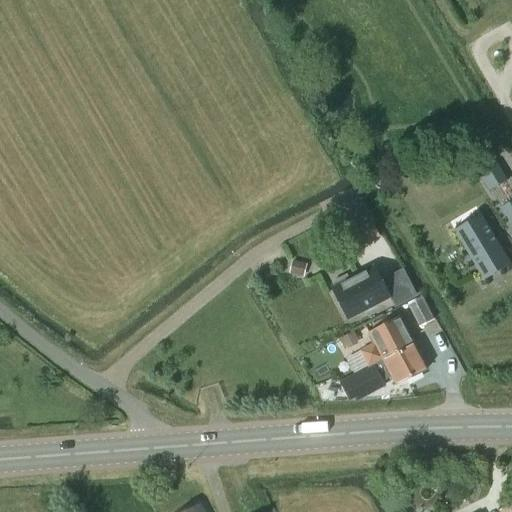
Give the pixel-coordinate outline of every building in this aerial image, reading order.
[(497,163),(480,173),(490,191),(507,180),(497,163)] [(511,200),(500,208),(511,225),(511,223),(511,200)] [(454,230),(453,231),(484,281),(484,280),(484,279),(510,264),(510,265),(511,264),(481,214),(480,214),(482,218),(456,233),(454,230)] [(367,241),(360,226),(342,236),(349,250),(367,241)] [(303,264),(292,261),(289,272),(300,275),(303,264)] [(334,286),(331,287),(347,319),(364,310),(363,309),(372,303),(373,305),(389,296),(386,289),(373,265),(348,278),(346,275),(332,282),(334,286)] [(396,284),(386,289),(389,296),(395,307),(416,296),(403,270),(392,276),(396,284)] [(435,320),(423,298),(408,305),(420,328),(435,320)] [(381,360),(413,343),(399,316),(368,333),(374,345),(360,352),(367,366),(381,360)] [(381,360),(367,366),(367,367),(339,382),(349,400),(367,391),(369,394),(384,386),(381,381),(391,376),(395,384),(426,368),(413,343),(381,360)] [(511,511),(511,503),(501,510),(501,511),(511,511)]
